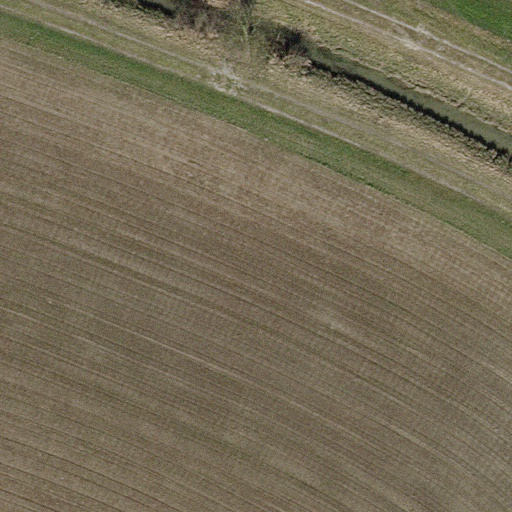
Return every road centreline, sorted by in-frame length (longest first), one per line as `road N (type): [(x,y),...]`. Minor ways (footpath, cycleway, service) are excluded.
road 1 (track): [(2,0),(511,210)]
road 2 (track): [(511,82),(314,0)]
